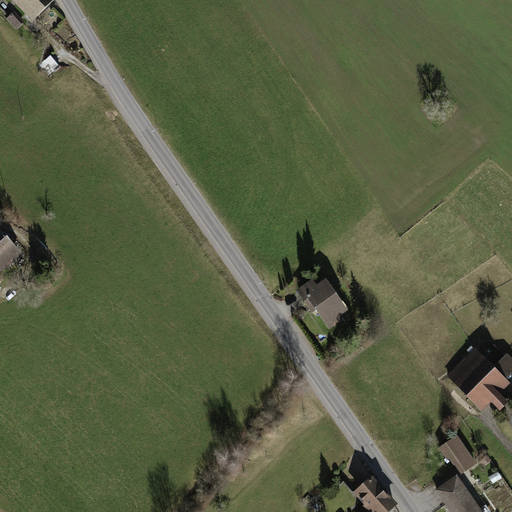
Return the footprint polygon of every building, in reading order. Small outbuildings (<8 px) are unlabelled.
[(55,1),(54,0),(11,0),(33,22),(55,1)] [(17,30),(25,23),(16,11),(7,18),(17,30)] [(0,272),(20,255),(1,234),(0,234),(0,272)] [(322,276),(297,292),(325,334),(349,317),(322,276)] [(477,350),(447,378),(480,415),(511,387),(477,350)] [(458,437),(440,449),(459,477),(477,464),(458,437)] [(374,478),(353,495),(367,511),(390,511),(397,507),(374,478)] [(482,511),(459,478),(438,492),(451,511),(482,511)]
